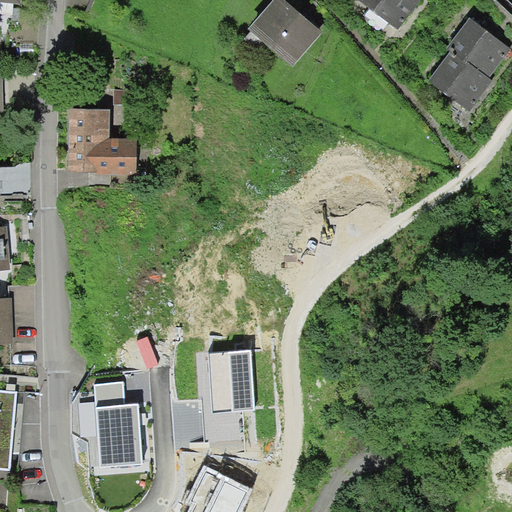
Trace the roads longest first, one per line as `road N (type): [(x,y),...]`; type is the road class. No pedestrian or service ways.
road 1 (residential): [(54,0),(48,223),(59,448),(77,511)]
road 2 (track): [(272,511),(293,462),(299,320),(318,287),(346,253),(473,168),(511,122)]
road 3 (track): [(318,511),(358,462),(386,462),(434,511)]
road 4 (residential): [(160,367),(165,476),(152,511)]
